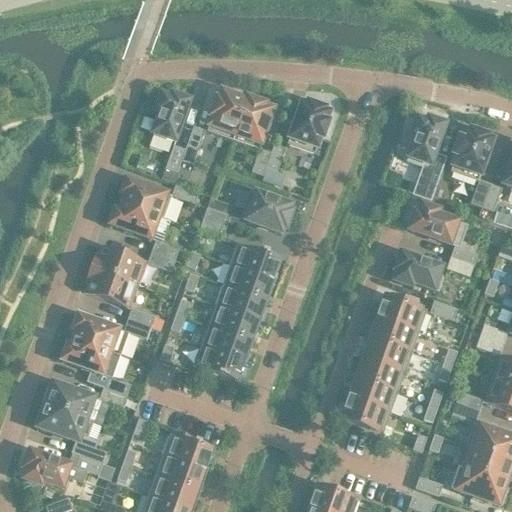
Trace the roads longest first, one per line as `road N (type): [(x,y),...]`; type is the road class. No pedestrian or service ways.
road 1 (residential): [(368,81),(233,70),(133,79),(0,459)]
road 2 (residential): [(247,427),(368,81)]
road 3 (residential): [(309,450),(385,230)]
road 4 (residential): [(511,111),(368,81)]
